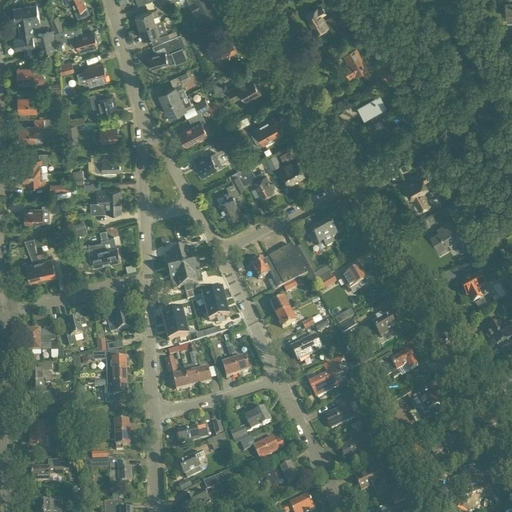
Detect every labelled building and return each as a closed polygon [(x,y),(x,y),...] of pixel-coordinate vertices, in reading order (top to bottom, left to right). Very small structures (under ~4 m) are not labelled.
[(62,0),(64,5),(67,6),(72,4),(73,6),(79,19),(90,15),(84,1),(83,0),(62,0)] [(199,21),(200,22),(216,12),(209,0),(192,0),(194,3),(190,5),(194,12),(198,10),(203,19),(199,21)] [(37,5),(14,8),(16,24),(19,23),(21,38),(15,39),(16,48),(24,47),(32,45),(34,56),(43,54),(58,51),(57,44),(54,33),(54,30),(39,34),(39,35),(34,36),(32,26),(32,24),(35,24),(35,27),(40,26),(37,5)] [(312,27),(314,31),(316,31),(317,32),(327,27),(327,26),(329,25),(333,32),(353,20),(348,12),(323,20),(321,15),(325,13),(322,7),(317,10),(317,9),(307,15),(313,26),(312,27)] [(136,16),(139,28),(160,21),(157,10),(152,11),(136,16)] [(50,20),(56,32),(63,29),(58,16),(50,20)] [(362,20),(356,23),(359,29),(365,26),(362,20)] [(160,21),(139,28),(143,40),(160,35),(159,34),(164,33),(160,21)] [(207,31),(204,25),(198,27),(201,33),(207,31)] [(80,26),(54,33),(57,44),(70,40),(72,47),(79,46),(81,53),(98,48),(97,44),(97,43),(97,42),(99,41),(97,36),(95,36),(94,33),(83,36),(80,26)] [(366,28),(373,39),(376,37),(370,26),(366,28)] [(439,30),(445,40),(451,36),(444,26),(439,30)] [(159,37),(161,42),(170,39),(168,34),(159,37)] [(156,54),(149,56),(150,63),(150,64),(150,66),(152,67),(152,69),(162,66),(164,67),(166,66),(167,65),(169,64),(168,64),(176,62),(174,58),(182,55),(180,52),(184,51),(187,49),(181,35),(163,42),(166,52),(165,52),(156,54)] [(216,45),(212,47),(215,52),(213,53),(214,55),(216,54),(219,60),(223,58),(225,57),(226,58),(229,56),(230,54),(238,50),(237,48),(238,48),(234,41),(233,42),(229,36),(215,44),(216,45)] [(194,42),(197,48),(206,43),(203,37),(194,42)] [(368,70),(368,69),(357,49),(345,56),(350,65),(344,69),(350,79),(356,75),(356,76),(363,72),(366,78),(371,75),(368,70)] [(72,63),(59,66),(61,75),(74,71),(72,63)] [(89,81),(90,87),(107,82),(105,76),(106,75),(105,73),(106,71),(105,68),(104,67),(103,65),(85,70),(86,72),(78,74),(80,84),(89,81)] [(396,73),(392,65),(378,72),(383,80),(396,73)] [(18,69),(18,83),(21,83),(21,86),(31,86),(31,82),(35,82),(35,85),(41,85),(43,84),(45,82),(45,79),(45,77),(43,75),(40,75),(38,75),(38,68),(18,69)] [(188,73),(180,76),(183,82),(190,79),(188,73)] [(386,83),(390,89),(400,83),(397,77),(386,83)] [(242,94),(245,100),(260,92),(252,78),(229,91),(233,99),(242,94)] [(220,79),(212,83),(218,97),(227,92),(220,79)] [(161,100),(164,106),(181,98),(187,95),(182,84),(174,88),(160,94),(162,99),(161,100)] [(404,90),(397,94),(402,102),(409,98),(404,90)] [(91,97),(85,99),(87,109),(93,108),(94,113),(101,112),(114,109),(114,108),(116,107),(115,101),(113,102),(111,96),(104,98),(103,92),(90,95),(91,97)] [(386,105),(382,99),(389,96),(387,92),(380,96),(380,95),(359,108),(364,117),(369,115),(372,120),(385,112),(382,107),(386,105)] [(187,95),(181,98),(164,106),(166,113),(168,112),(170,117),(182,111),(192,107),(187,95)] [(30,117),(30,112),(37,111),(36,98),(18,98),(19,112),(21,112),(21,118),(30,117)] [(195,102),(197,104),(194,105),(198,112),(204,109),(202,103),(203,103),(201,99),(195,102)] [(209,108),(213,115),(222,109),(218,102),(209,108)] [(201,112),(189,118),(193,126),(180,133),(183,139),(183,141),(184,144),(186,144),(187,146),(202,138),(208,135),(201,121),(205,120),(201,112)] [(65,120),(67,126),(85,122),(83,116),(65,120)] [(34,127),(19,128),(20,142),(35,141),(35,134),(40,134),(40,128),(44,128),(44,119),(40,119),(34,120),(34,127)] [(250,132),(258,146),(264,143),(281,133),(273,119),(256,129),(250,132)] [(76,127),(66,128),(67,143),(78,142),(76,127)] [(96,130),(97,142),(101,142),(118,140),(118,139),(119,137),(119,134),(117,133),(117,127),(100,129),(96,130)] [(233,130),(224,135),(229,143),(237,139),(233,130)] [(411,161),(414,167),(425,161),(429,168),(436,165),(428,151),(411,161)] [(200,169),(199,170),(201,175),(203,174),(203,175),(218,167),(222,165),(215,153),(211,156),(211,155),(196,163),(200,169)] [(25,164),(23,164),(23,172),(40,172),(47,172),(47,165),(48,165),(48,154),(39,155),(39,159),(35,159),(25,160),(25,164)] [(266,159),(272,170),(281,165),(275,155),(266,159)] [(102,161),(96,161),(96,172),(102,171),(102,173),(120,172),(119,158),(102,159),(102,161)] [(269,167),(265,159),(260,162),(264,169),(269,167)] [(280,169),(288,183),(297,178),(298,180),(304,177),(303,175),(304,174),(297,162),(293,164),(291,162),(280,169)] [(238,174),(248,169),(246,166),(229,176),(231,180),(231,179),(238,175),(238,174)] [(271,184),(270,184),(266,176),(263,177),(262,174),(256,176),(248,168),(248,169),(238,174),(238,175),(244,185),(250,182),(252,184),(254,183),(262,197),(263,197),(265,197),(268,196),(269,194),(273,191),(273,190),(274,189),(274,188),(274,187),(274,186),(274,185),(273,185),(273,184),(272,184),(271,184)] [(40,172),(23,172),(23,181),(25,181),(25,185),(45,185),(45,179),(40,179),(40,172)] [(71,173),(72,185),(84,183),(83,176),(78,177),(77,173),(71,173)] [(423,176),(405,186),(408,192),(407,194),(409,197),(411,197),(412,199),(413,198),(421,213),(428,209),(420,194),(428,190),(424,182),(429,179),(426,173),(423,175),(423,176)] [(231,179),(233,184),(226,187),(229,193),(223,196),(226,201),(219,204),(227,220),(229,219),(231,219),(234,218),(235,215),(240,213),(233,198),(240,194),(238,192),(245,189),(238,175),(231,179)] [(92,184),(85,185),(85,192),(97,191),(98,202),(121,201),(121,190),(107,191),(107,190),(101,190),(101,184),(96,184),(92,184)] [(121,201),(98,202),(98,214),(122,213),(121,201)] [(24,215),(24,223),(26,223),(48,222),(49,222),(49,217),(46,214),(46,210),(53,210),(53,209),(55,209),(55,205),(53,205),(53,204),(46,205),(46,210),(42,210),(42,209),(26,210),(26,215),(24,215)] [(501,242),(496,232),(511,222),(511,216),(511,215),(486,229),(495,246),(501,242)] [(431,238),(439,252),(448,247),(446,244),(463,235),(454,220),(440,228),(442,232),(440,233),(431,238)] [(308,236),(307,237),(308,240),(309,239),(311,242),(315,240),(318,246),(323,243),(326,247),(334,243),(332,238),(337,235),(336,234),(339,233),(336,227),(333,229),(329,221),(306,234),(308,236)] [(86,227),(74,231),(74,237),(80,236),(88,233),(86,227)] [(107,232),(100,233),(101,237),(107,264),(114,262),(115,263),(118,262),(118,261),(120,260),(116,239),(109,240),(107,232)] [(47,237),(49,247),(55,246),(53,235),(47,237)] [(469,246),(466,247),(471,255),(482,249),(477,241),(472,244),(467,235),(463,237),(469,246)] [(43,237),(36,238),(37,245),(48,243),(46,236),(43,237)] [(107,264),(101,237),(82,241),(86,261),(92,259),(93,267),(96,266),(97,267),(99,266),(100,265),(107,264)] [(37,251),(36,246),(35,242),(24,240),(34,263),(27,265),(31,282),(44,279),(39,261),(38,256),(37,251)] [(274,291),(283,287),(299,279),(308,275),(294,250),(292,246),(269,258),(270,260),(264,263),(270,273),(270,274),(273,280),(269,282),(274,291)] [(303,246),(294,250),(308,275),(312,282),(316,280),(320,278),(314,266),(303,246)] [(175,252),(164,255),(166,262),(171,283),(173,290),(184,287),(188,286),(192,285),(203,282),(201,275),(196,254),(194,247),(183,250),(183,249),(175,252)] [(473,257),(478,267),(489,260),(484,251),(473,257)] [(45,260),(39,261),(44,279),(57,276),(52,258),(45,260)] [(259,280),(270,274),(270,273),(264,263),(262,259),(263,259),(263,258),(260,259),(259,259),(257,260),(256,262),(250,265),(251,265),(259,280)] [(131,267),(127,268),(128,272),(137,270),(135,263),(130,264),(131,267)] [(342,278),(349,291),(359,285),(361,289),(368,285),(366,280),(368,279),(364,272),(362,273),(359,268),(342,278)] [(469,296),(473,303),(483,298),(478,290),(484,287),(478,276),(469,282),(469,283),(462,287),(463,289),(462,290),(465,294),(466,294),(467,297),(469,296)] [(331,278),(319,285),(322,290),(336,282),(333,277),(331,278)] [(302,284),(299,279),(283,287),(286,292),(287,292),(289,290),(302,284)] [(220,289),(201,294),(204,307),(223,302),(221,295),(222,295),(221,290),(220,290),(220,289)] [(484,298),(476,303),(481,313),(489,308),(484,298)] [(271,305),(277,317),(290,310),(284,299),(271,305)] [(511,299),(502,305),(505,311),(511,307),(511,299)] [(223,302),(204,307),(207,320),(226,315),(226,314),(227,314),(225,309),(224,309),(223,302)] [(107,318),(110,333),(130,328),(125,308),(119,310),(117,308),(115,309),(114,311),(113,311),(114,317),(107,318)] [(163,315),(162,315),(163,320),(164,320),(166,327),(184,322),(181,310),(163,314),(163,315)] [(290,310),(277,317),(283,329),(296,322),(290,310)] [(373,325),(364,330),(367,335),(376,330),(381,338),(388,334),(386,332),(395,327),(389,315),(386,311),(374,318),(377,322),(373,324),(373,325)] [(341,316),(334,320),(338,325),(344,322),(341,316)] [(81,326),(86,325),(85,319),(80,320),(79,319),(78,320),(77,319),(73,320),(72,321),(67,322),(69,331),(66,332),(69,346),(77,345),(75,337),(83,335),(81,326)] [(303,324),(305,330),(315,325),(312,319),(303,324)] [(338,327),(345,341),(349,339),(359,332),(352,319),(338,327)] [(315,326),(318,333),(329,327),(326,321),(315,326)] [(184,322),(166,327),(168,334),(167,334),(168,339),(169,339),(169,340),(188,335),(184,322)] [(499,323),(485,330),(491,340),(493,339),(498,346),(500,345),(502,348),(509,344),(507,341),(509,340),(508,339),(511,336),(511,329),(509,324),(502,328),(499,323)] [(210,337),(221,333),(219,327),(208,331),(210,337)] [(57,340),(57,329),(51,329),(51,331),(26,332),(27,341),(51,341),(57,340)] [(292,347),(298,361),(322,349),(315,336),(292,347)] [(51,351),(51,343),(51,341),(27,341),(27,351),(34,351),(34,355),(41,355),(41,352),(51,352),(51,351)] [(97,342),(98,352),(98,353),(106,352),(105,341),(97,342)] [(190,354),(191,361),(194,361),(194,359),(196,358),(194,349),(198,348),(199,346),(200,344),(199,341),(190,344),(192,353),(190,354)] [(107,344),(108,351),(123,348),(122,342),(107,344)] [(391,353),(376,362),(385,378),(392,374),(394,378),(401,375),(402,376),(411,371),(418,367),(414,361),(415,361),(409,351),(395,359),(391,353)] [(173,377),(176,391),(188,388),(182,365),(180,365),(183,375),(178,376),(173,358),(166,360),(170,378),(173,377)] [(184,369),(188,388),(200,385),(196,366),(198,365),(196,358),(194,359),(194,361),(191,361),(193,366),(184,369)] [(246,358),(234,361),(238,374),(250,371),(246,358)] [(309,383),(316,397),(339,386),(334,376),(341,373),(339,368),(345,365),(341,358),(323,366),(327,375),(309,383)] [(112,359),(113,372),(127,371),(126,359),(112,359)] [(234,361),(222,365),(226,378),(238,374),(234,361)] [(200,371),(198,365),(196,366),(200,385),(212,382),(209,369),(200,371)] [(363,371),(370,383),(376,380),(369,367),(363,371)] [(107,372),(107,381),(107,384),(127,383),(127,371),(113,372),(107,372)] [(51,374),(28,375),(29,386),(46,385),(46,380),(51,380),(51,374)] [(100,381),(100,387),(107,387),(107,396),(128,395),(127,383),(107,384),(107,381),(100,381)] [(52,385),(29,386),(29,397),(55,396),(55,391),(52,390),(52,385)] [(419,398),(411,403),(423,423),(431,419),(442,413),(438,405),(440,404),(432,391),(419,398)] [(339,409),(325,415),(332,429),(355,418),(353,413),(349,404),(350,404),(346,396),(336,401),(339,409)] [(254,413),(254,414),(245,418),(249,425),(244,428),(243,427),(231,433),(234,441),(247,436),(246,434),(260,427),(261,427),(271,422),(264,409),(254,413)] [(365,418),(360,421),(363,427),(369,424),(365,418)] [(64,422),(65,431),(75,431),(75,421),(64,422)] [(129,421),(115,422),(115,434),(129,434),(129,421)] [(213,424),(216,434),(223,433),(221,422),(213,424)] [(45,424),(31,425),(31,437),(45,437),(45,424)] [(427,434),(422,425),(415,429),(420,438),(427,434)] [(178,432),(180,444),(199,439),(209,437),(208,430),(198,432),(197,427),(178,432)] [(340,447),(347,461),(375,447),(365,427),(357,431),(349,434),(352,441),(340,447)] [(104,437),(103,437),(103,441),(116,441),(116,450),(123,450),(123,446),(130,446),(129,434),(115,434),(110,434),(109,432),(102,432),(102,435),(104,435),(104,437)] [(428,445),(434,456),(445,449),(448,454),(453,451),(452,450),(462,444),(456,433),(444,440),(442,437),(428,445)] [(45,437),(31,437),(31,449),(45,449),(45,437)] [(240,442),(244,451),(250,448),(248,445),(253,442),(251,437),(240,442)] [(273,437),(254,446),(260,460),(279,451),(278,449),(284,447),(280,440),(275,442),(273,437)] [(226,441),(212,446),(214,452),(228,446),(226,441)] [(396,450),(401,457),(407,453),(403,446),(396,450)] [(412,453),(418,464),(424,460),(418,449),(412,453)] [(182,469),(181,470),(183,474),(184,473),(185,475),(186,475),(187,478),(201,472),(199,468),(200,468),(197,462),(205,458),(203,453),(195,457),(195,456),(179,464),(182,469)] [(369,473),(356,479),(361,491),(372,486),(373,488),(376,495),(389,489),(384,477),(384,476),(381,469),(384,467),(380,459),(369,463),(372,469),(367,471),(369,473)] [(110,467),(111,475),(109,475),(110,487),(125,487),(125,482),(131,482),(131,470),(124,470),(124,460),(108,460),(91,461),(91,468),(110,467)] [(42,469),(42,470),(32,470),(32,476),(31,476),(31,481),(33,481),(33,483),(50,483),(50,475),(55,475),(63,475),(63,470),(69,470),(69,461),(49,461),(49,468),(42,469)] [(281,470),(274,473),(271,467),(255,476),(258,484),(266,480),(270,488),(280,484),(277,478),(283,475),(288,484),(298,480),(298,479),(300,478),(296,471),(294,472),(290,464),(281,469),(281,470)] [(442,472),(440,467),(426,474),(429,479),(442,472)] [(464,482),(463,482),(467,494),(485,488),(481,476),(477,478),(476,477),(475,478),(471,467),(460,471),(464,482)] [(215,478),(218,485),(221,484),(225,482),(222,475),(218,477),(215,478)] [(204,483),(207,490),(217,485),(218,485),(215,478),(214,478),(204,483)] [(188,481),(179,486),(182,491),(191,486),(188,481)] [(188,511),(193,511),(201,508),(200,507),(207,503),(210,502),(204,490),(202,492),(183,501),(188,511)] [(391,497),(394,504),(405,499),(402,492),(391,497)] [(283,508),(284,511),(289,511),(293,511),(306,511),(314,508),(308,495),(289,504),(290,505),(283,508)] [(50,504),(36,505),(35,511),(60,511),(61,498),(50,499),(50,504)] [(105,506),(105,511),(132,511),(133,509),(122,510),(121,502),(105,502),(94,503),(94,507),(105,506)]
